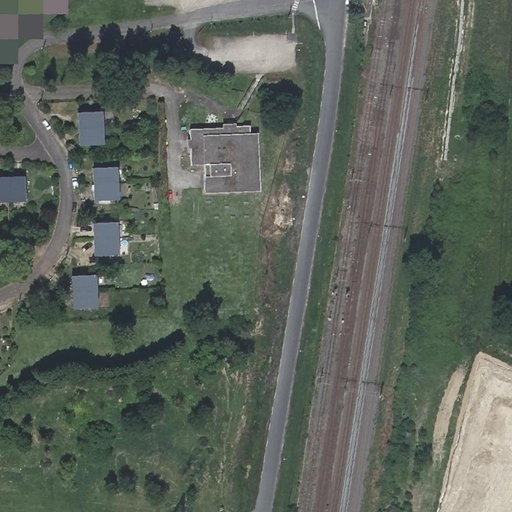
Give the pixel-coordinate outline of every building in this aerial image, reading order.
[(361,0),(360,15),(368,16),(369,17),(371,0),(361,0)] [(178,39),(149,42),(151,58),(180,55),(178,39)] [(99,117),(77,118),(78,149),(101,148),(99,117)] [(254,187),(252,123),(188,126),(189,164),(200,163),(201,189),(254,187)] [(118,195),(118,169),(94,170),(95,185),(118,195)] [(26,179),(0,179),(0,202),(27,201),(26,179)] [(118,201),(118,195),(95,185),(95,202),(118,201)] [(117,227),(94,228),(95,258),(117,258),(117,227)] [(96,280),(73,281),(74,311),(97,310),(96,280)]
